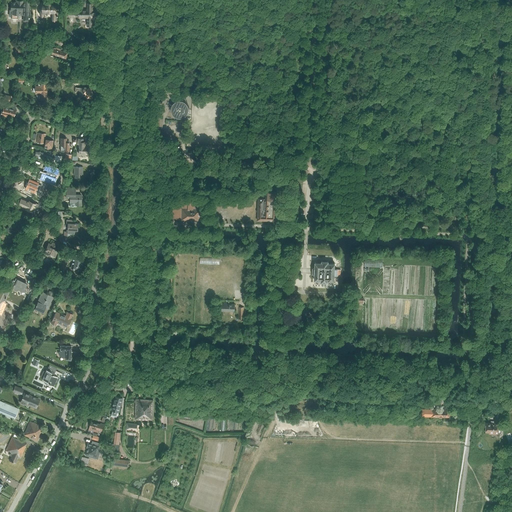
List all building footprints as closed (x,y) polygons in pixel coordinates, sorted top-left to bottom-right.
[(18,14),(20,14),(20,15),(23,15),(23,21),(28,22),(28,11),(30,12),(31,1),(25,1),(25,7),(22,7),(23,1),(16,1),(16,2),(11,2),(11,3),(10,3),(10,5),(11,6),(10,10),(9,10),(9,16),(12,16),(12,19),(12,20),(17,20),(17,19),(18,19),(18,14)] [(39,9),(40,9),(40,12),(40,14),(40,15),(42,17),(43,16),(44,14),(44,13),(51,13),(51,20),(57,21),(58,4),(57,4),(57,3),(55,3),(52,3),(52,4),(51,4),(50,3),(48,3),(47,3),(46,4),(44,4),(44,3),(42,2),(40,3),(40,6),(39,6),(39,7),(39,8),(39,9)] [(87,10),(79,10),(79,18),(87,18),(87,26),(93,26),(93,19),(96,19),(96,13),(93,13),(93,4),(87,4),(87,10)] [(63,41),(57,37),(54,42),(55,43),(61,46),(63,41)] [(63,58),(66,59),(68,53),(53,48),(51,55),(63,58)] [(40,100),(42,100),(48,99),(47,94),(47,83),(40,82),(40,86),(35,86),(35,94),(36,94),(37,97),(38,99),(38,100),(39,100),(40,100)] [(78,93),(79,96),(87,97),(87,99),(92,99),(92,90),(89,90),(89,88),(87,88),(86,87),(84,87),(84,88),(74,88),(75,93),(78,93)] [(177,118),(180,118),(182,118),(184,117),(186,115),(188,113),(188,111),(188,108),(187,106),(186,104),(184,102),(182,101),(180,101),(177,101),(175,102),(173,103),(172,105),(171,108),(171,110),(171,112),(172,114),(174,116),(175,117),(177,118)] [(14,116),(16,110),(9,109),(10,105),(7,104),(7,108),(4,107),(3,111),(2,110),(0,116),(6,117),(7,115),(14,116)] [(36,143),(44,143),(45,134),(38,133),(36,143)] [(45,139),(44,148),(47,148),(47,150),(49,150),(49,149),(52,149),(53,140),(45,139)] [(66,139),(61,139),(60,152),(66,152),(67,152),(69,152),(69,143),(66,143),(66,139)] [(78,139),(76,144),(79,144),(78,153),(86,154),(87,154),(87,146),(85,146),(85,142),(83,142),(83,139),(78,139)] [(35,155),(39,156),(38,159),(43,159),(44,152),(35,151),(35,155)] [(58,171),(47,166),(46,170),(47,170),(45,174),(44,174),(43,174),(41,178),(39,177),(39,178),(54,183),(55,179),(54,178),(54,177),(55,177),(56,175),(55,174),(55,173),(57,174),(58,171)] [(74,178),(81,179),(81,174),(82,174),(83,167),(74,167),(73,175),(74,175),(74,178)] [(29,180),(26,188),(35,192),(37,193),(41,186),(38,184),(29,180)] [(66,188),(66,199),(69,199),(69,203),(69,207),(75,207),(76,206),(81,206),(81,203),(81,195),(75,195),(75,188),(66,188)] [(257,197),(256,208),(256,219),(276,220),(278,191),(266,191),(265,198),(257,197)] [(172,207),(172,219),(200,220),(200,221),(201,199),(182,198),(172,207)] [(21,199),(18,204),(25,208),(25,209),(31,212),(35,204),(29,201),(28,202),(21,199)] [(55,210),(49,207),(47,212),(51,214),(50,217),(54,219),(56,216),(53,215),(55,210)] [(25,221),(19,218),(18,217),(13,225),(9,224),(7,230),(12,232),(12,234),(15,235),(19,226),(22,227),(25,221)] [(31,225),(40,230),(42,224),(33,220),(31,225)] [(66,220),(66,223),(68,223),(67,230),(71,230),(70,234),(74,234),(74,230),(77,231),(78,224),(75,224),(75,220),(66,220)] [(45,233),(54,237),(57,231),(47,227),(45,233)] [(26,239),(23,246),(29,249),(32,242),(26,239)] [(51,244),(48,243),(44,253),(54,258),(57,251),(54,249),(56,244),(52,242),(51,244)] [(65,258),(73,262),(71,269),(80,271),(83,256),(74,254),(74,255),(67,252),(65,258)] [(365,260),(364,267),(382,268),(383,260),(365,260)] [(335,276),(337,276),(340,276),(340,270),(334,269),(335,263),(328,263),(328,261),(321,261),(321,263),(315,263),(315,269),(312,268),(312,274),(314,274),(314,281),(320,281),(320,283),(328,283),(328,281),(334,281),(335,276)] [(21,292),(22,291),(23,291),(24,291),(24,290),(25,288),(26,284),(17,280),(12,290),(11,290),(10,290),(7,295),(8,296),(8,297),(15,300),(14,303),(20,306),(23,299),(25,295),(21,292)] [(42,292),(37,301),(34,309),(43,313),(45,308),(47,309),(53,297),(52,296),(53,293),(50,291),(48,295),(42,292)] [(221,304),(221,311),(235,312),(235,304),(221,304)] [(71,318),(72,314),(67,312),(66,316),(56,312),(51,323),(56,325),(57,323),(67,328),(71,318)] [(59,351),(59,353),(60,355),(61,356),(62,357),(66,357),(66,359),(67,359),(69,360),(71,360),(72,359),(72,357),(70,356),(71,346),(60,345),(60,350),(61,350),(61,352),(59,351)] [(49,365),(48,368),(47,370),(46,370),(45,372),(43,371),(41,377),(43,377),(42,379),(45,381),(45,382),(49,383),(48,385),(54,387),(56,382),(58,382),(60,379),(58,378),(58,377),(53,375),(56,367),(49,365)] [(26,404),(35,407),(38,400),(38,399),(29,395),(29,394),(25,392),(21,402),(26,404)] [(118,412),(122,399),(117,397),(116,398),(112,410),(111,415),(117,417),(118,412)] [(136,399),(135,420),(148,421),(148,420),(152,420),(153,400),(136,399)] [(0,412),(15,419),(19,409),(0,400),(0,412)] [(445,410),(421,409),(421,416),(449,417),(450,410),(449,410),(449,407),(445,407),(445,410)] [(485,432),(489,432),(489,434),(498,434),(498,425),(502,413),(497,411),(494,421),(491,421),(490,423),(483,423),(482,427),(486,428),(485,432)] [(29,421),(24,435),(37,441),(41,430),(40,430),(42,426),(29,421)] [(88,432),(93,433),(93,432),(93,431),(98,432),(99,430),(102,431),(104,425),(104,424),(101,423),(100,424),(91,422),(88,432)] [(115,432),(114,444),(113,444),(112,452),(119,452),(120,445),(119,445),(120,433),(115,432)] [(11,456),(9,460),(15,463),(18,457),(20,458),(25,447),(25,446),(26,443),(12,437),(5,451),(10,453),(9,455),(11,456)] [(86,454),(98,458),(100,452),(108,454),(110,448),(102,446),(102,444),(96,442),(96,445),(88,442),(87,448),(86,454)] [(117,466),(128,467),(129,460),(112,458),(111,465),(117,466)]
